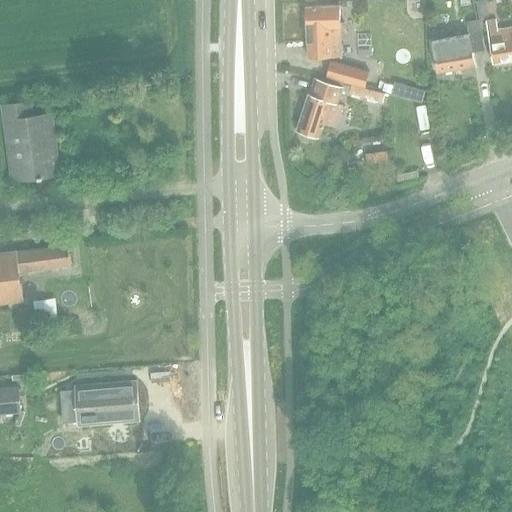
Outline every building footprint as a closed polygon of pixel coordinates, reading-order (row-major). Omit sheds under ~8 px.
[(340,34),(345,34),(345,29),(339,29),(339,5),(306,6),(306,31),(309,31),(310,58),(341,57),(340,34)] [(475,67),(472,51),(485,49),(479,18),(466,21),(468,35),(459,37),(443,40),(442,32),(430,34),(439,75),(475,67)] [(486,20),(493,64),(511,61),(511,28),(498,31),(496,18),(486,20)] [(326,76),(352,83),(365,86),(368,76),(369,72),(331,61),(326,76)] [(335,105),(341,88),(313,79),(295,131),(317,138),(329,103),(335,105)] [(365,86),(352,83),(349,92),(378,100),(377,90),(365,86)] [(14,178),(61,171),(53,112),(33,115),(30,99),(4,103),(14,178)] [(18,272),(72,265),(68,242),(0,251),(0,302),(21,300),(18,272)] [(78,421),(139,417),(137,380),(76,384),(78,421)] [(0,413),(22,411),(20,385),(0,386),(0,413)]
